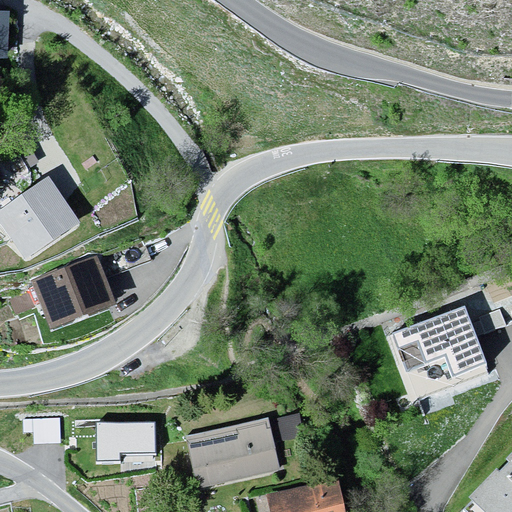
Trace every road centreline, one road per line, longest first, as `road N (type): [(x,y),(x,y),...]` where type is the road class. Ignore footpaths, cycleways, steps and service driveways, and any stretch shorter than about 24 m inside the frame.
road 1 (tertiary): [(511,151),(318,149),(266,162),(230,179),(193,273),(146,326),(80,367),(0,382)]
road 2 (tertiary): [(234,0),(338,58),(511,99)]
